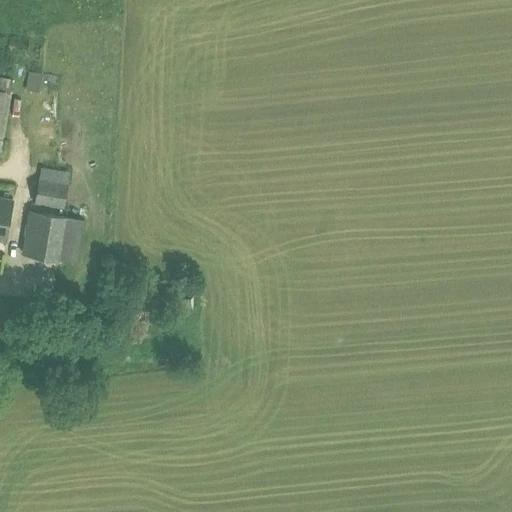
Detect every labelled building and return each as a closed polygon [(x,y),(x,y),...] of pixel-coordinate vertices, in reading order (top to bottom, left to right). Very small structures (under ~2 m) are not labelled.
[(26,89),(39,91),(41,74),(29,72),(26,89)] [(69,184),(39,179),(34,205),(64,209),(69,184)] [(0,196),(0,240),(6,242),(13,199),(0,196)] [(85,220),(29,210),(22,253),(80,262),(85,220)] [(78,324),(67,323),(37,319),(34,343),(75,347),(78,324)]
